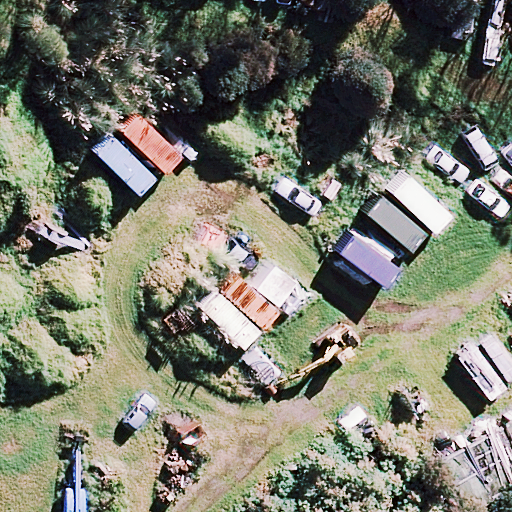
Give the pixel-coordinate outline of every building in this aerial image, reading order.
[(176,156),(135,115),(119,131),(159,172),(176,156)] [(150,177),(109,135),(93,152),(133,193),(150,177)] [(450,259),(352,194),(336,219),(434,283),(450,259)] [(393,266),(345,230),(330,250),(378,286),(393,266)] [(271,314),(231,271),(196,304),(237,346),(271,314)] [(511,483),(511,412),(432,457),(463,511),(511,483)] [(400,448),(378,422),(354,443),(376,468),(400,448)]
